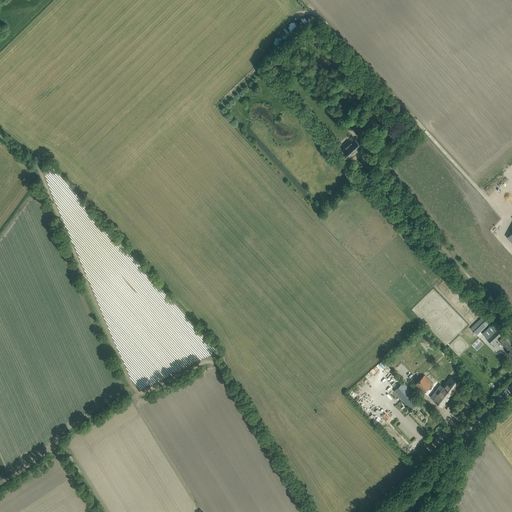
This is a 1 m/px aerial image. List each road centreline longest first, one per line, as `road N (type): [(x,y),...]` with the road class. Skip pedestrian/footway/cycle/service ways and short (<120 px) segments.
road 1 (track): [(308,511),(221,371),(210,368),(135,402),(34,162),(0,136)]
road 2 (unclassified): [(441,502),(479,419),(511,388)]
